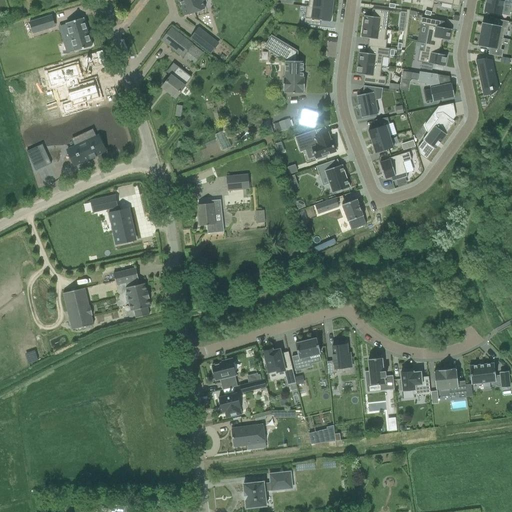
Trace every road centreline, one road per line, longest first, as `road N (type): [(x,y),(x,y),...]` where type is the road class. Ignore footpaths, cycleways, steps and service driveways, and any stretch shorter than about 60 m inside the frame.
road 1 (residential): [(472,0),(461,52),(472,117),(422,186),(389,199),(371,188),(342,104),(351,0)]
road 2 (residential): [(479,340),(451,351),(405,350),(345,309),(187,357)]
road 3 (unclassified): [(187,357),(153,155)]
road 4 (unclassified): [(0,225),(153,155)]
road 5 (unclassified): [(153,155),(105,0)]
road 6 (unclassified): [(205,511),(187,357)]
